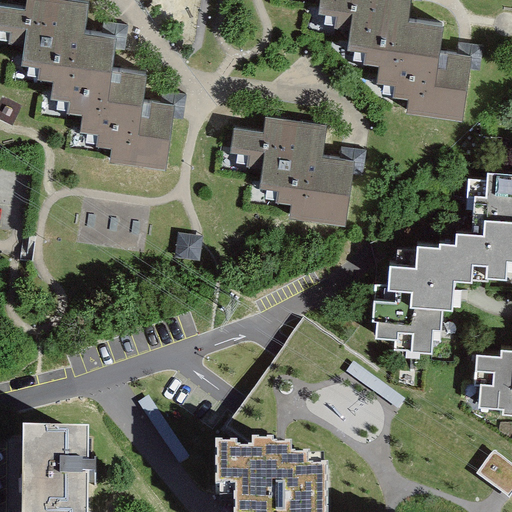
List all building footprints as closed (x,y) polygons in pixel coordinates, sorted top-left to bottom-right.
[(89,106),(87,127),(92,128),(91,141),(117,144),(115,162),(172,169),(178,119),(189,120),(192,95),(169,92),(167,101),(160,100),(151,99),(155,68),(121,64),(126,26),(101,23),(93,22),(95,0),(2,0),(0,16),(0,17),(6,18),(4,32),(32,35),(31,50),(38,51),(36,64),(62,67),(60,89),(65,90),(64,102),(89,106)] [(406,99),(404,112),(463,119),(470,61),(479,62),(483,37),(459,35),(457,51),(449,50),(441,49),(443,26),(408,22),(410,0),(317,0),(316,15),(335,17),(334,28),(348,29),(345,55),(363,57),(362,67),(377,69),(375,85),(394,87),(392,98),(406,99)] [(371,149),(347,146),(346,156),(327,153),(330,125),(267,117),(266,129),(236,125),(233,149),(240,150),(238,163),(267,166),(265,181),(271,182),(269,195),(295,198),(293,216),(350,223),(357,173),(367,175),(371,149)] [(442,334),(443,311),(453,312),(455,294),(456,279),(490,282),(491,276),(508,277),(509,259),(511,259),(511,175),(488,174),(487,185),(469,184),(468,203),(474,204),(473,230),(456,229),(455,241),(439,239),(439,243),(416,241),(415,262),(388,260),(386,287),(395,287),(394,302),(373,300),(371,323),(376,323),(375,341),(395,343),(394,355),(433,357),(434,334),(442,334)] [(177,259),(202,262),(205,237),(180,234),(177,259)] [(511,347),(503,346),(503,353),(478,351),(477,369),(495,370),(494,382),(482,381),(480,405),(505,407),(505,414),(511,414),(511,347)] [(88,511),(89,480),(96,480),(96,470),(89,470),(89,433),(26,433),(26,469),(25,511),(88,511)] [(216,440),(216,495),(239,495),(238,511),(324,511),(325,468),(305,468),(305,453),(291,453),(291,444),(271,443),(271,439),(256,439),(256,448),(236,447),(237,440),(216,440)] [(511,486),(511,465),(494,451),(477,474),(505,495),(511,486)]
